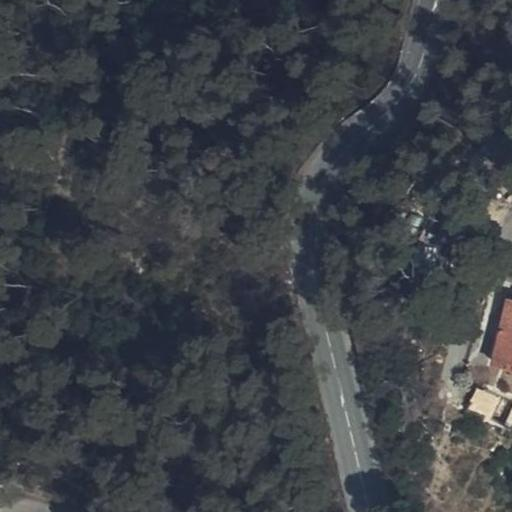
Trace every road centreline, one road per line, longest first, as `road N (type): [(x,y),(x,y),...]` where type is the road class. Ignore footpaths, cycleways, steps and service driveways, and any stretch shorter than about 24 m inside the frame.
road 1 (tertiary): [(433,0),(436,44),(419,83),(321,213),(313,265),(365,511)]
road 2 (residential): [(511,217),(448,368)]
